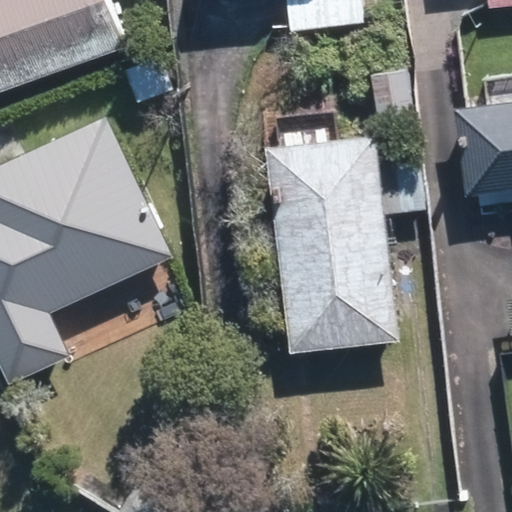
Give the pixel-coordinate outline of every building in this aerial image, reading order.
[(97,0),(0,0),(0,83),(113,42),(97,0)] [(360,0),(296,0),(298,22),(362,16),(360,0)] [(408,69),(378,73),(385,117),(415,112),(408,69)] [(0,152),(0,327),(19,370),(79,343),(58,297),(182,241),(118,100),(0,152)] [(511,102),(472,107),(481,187),(511,183),(511,102)] [(377,142),(283,151),(302,343),(396,333),(377,142)]
